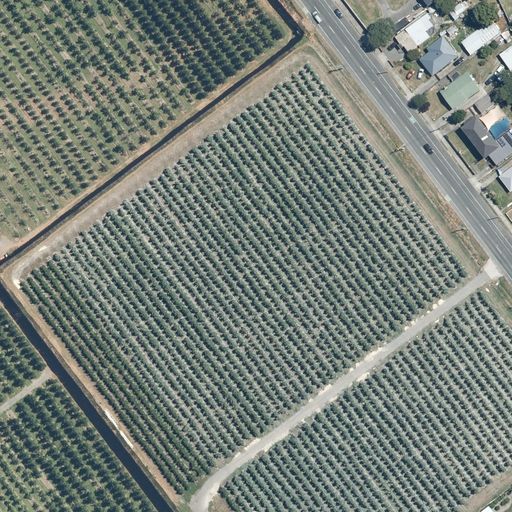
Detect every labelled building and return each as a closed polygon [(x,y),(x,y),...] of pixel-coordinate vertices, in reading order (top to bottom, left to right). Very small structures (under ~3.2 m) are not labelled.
[(473,11),(465,0),(450,11),(458,22),(473,11)] [(442,27),(430,11),(398,37),(410,52),(432,35),(442,27)] [(501,32),(492,19),(462,42),(471,54),(501,32)] [(460,56),(444,36),(431,47),(433,50),(421,59),(434,76),(460,56)] [(511,71),(511,45),(500,54),(511,72),(511,71)] [(481,90),(468,71),(440,90),(454,109),(481,90)] [(493,105),(486,98),(477,105),(483,113),(493,105)] [(493,134),(479,116),(464,128),(488,160),(491,157),(497,165),(511,153),(511,123),(510,121),(493,134)] [(511,167),(500,176),(511,191),(511,167)]
